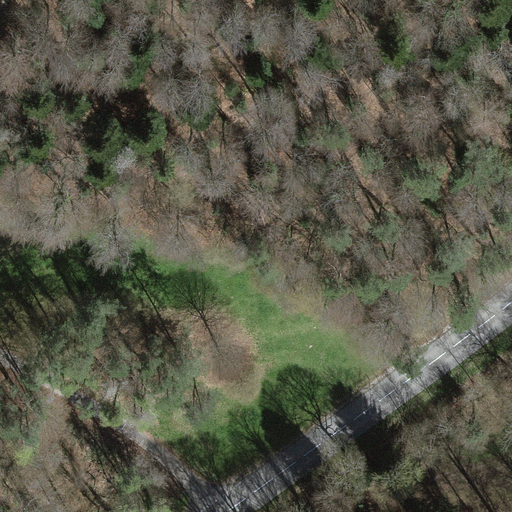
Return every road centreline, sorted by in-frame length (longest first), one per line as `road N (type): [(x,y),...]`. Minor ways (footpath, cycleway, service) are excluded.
road 1 (secondary): [(511,300),(225,511)]
road 2 (track): [(218,511),(160,452),(0,356)]
